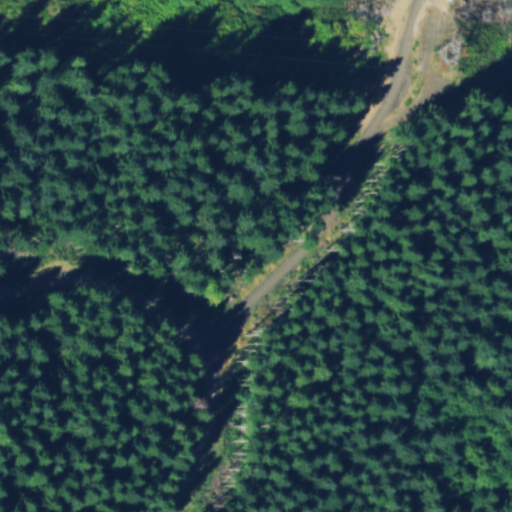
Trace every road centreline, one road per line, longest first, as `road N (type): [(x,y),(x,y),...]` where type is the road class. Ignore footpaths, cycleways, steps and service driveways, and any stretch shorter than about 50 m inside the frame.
road 1 (track): [(222,511),(242,331),(127,283),(0,251)]
road 2 (track): [(242,331),(322,292),(354,211),(358,156),(413,124),(432,93),(431,73)]
